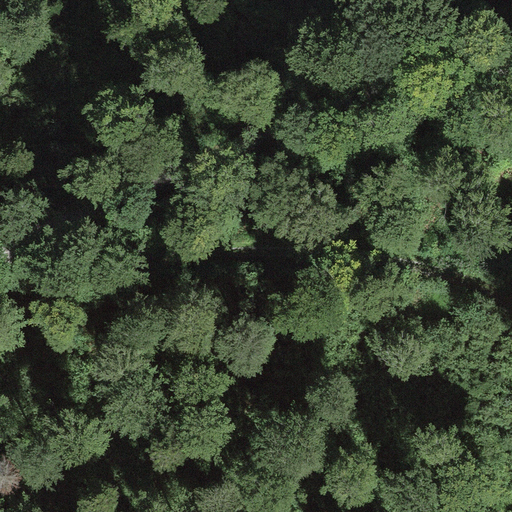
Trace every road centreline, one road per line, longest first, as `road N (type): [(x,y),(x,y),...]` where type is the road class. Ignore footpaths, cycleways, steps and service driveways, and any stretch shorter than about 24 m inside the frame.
road 1 (track): [(511,67),(364,95),(0,253)]
road 2 (track): [(0,266),(41,284),(173,255),(341,251),(455,275),(511,299)]
